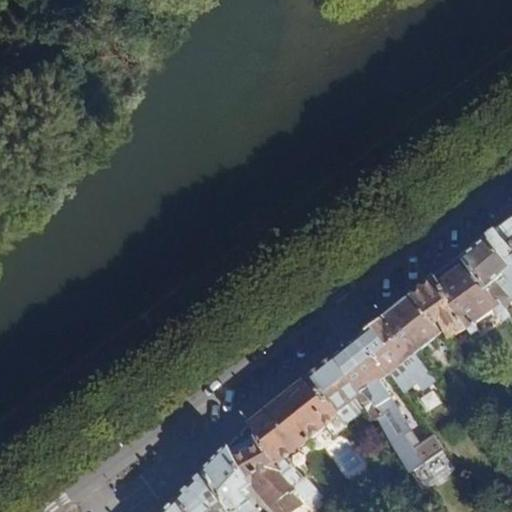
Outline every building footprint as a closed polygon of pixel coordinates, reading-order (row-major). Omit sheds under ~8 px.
[(511,221),(501,229),(511,242),(511,221)] [(511,242),(501,229),(500,228),(487,238),(511,276),(511,242)] [(511,283),(511,276),(487,238),(463,256),(508,310),(511,306),(511,302),(511,301),(511,294),(506,288),(511,283)] [(508,310),(463,256),(435,277),(479,340),(485,335),(476,323),(497,308),(506,320),(511,315),(508,310)] [(479,340),(435,277),(413,295),(444,333),(451,341),(461,333),(471,346),(479,340)] [(444,333),(413,295),(385,317),(415,356),(444,333)] [(415,356),(385,317),(358,338),(388,377),(392,381),(419,361),(415,356)] [(388,377),(358,338),(335,356),(383,419),(377,423),(401,460),(416,452),(406,438),(413,433),(378,385),(388,377)] [(383,419),(335,356),(311,376),(345,425),(367,409),(377,423),(383,419)] [(345,425),(311,376),(250,425),(292,484),(312,511),(318,511),(324,508),(319,502),(323,499),(288,456),(326,424),(335,435),(341,431),(346,438),(352,434),(345,425)] [(292,484),(250,425),(229,447),(256,491),(272,511),(298,511),(302,509),(287,488),(292,484)] [(256,491),(229,447),(206,471),(231,511),(242,511),(239,508),(256,491)] [(231,511),(206,471),(189,487),(180,497),(190,511),(231,511)] [(190,511),(180,497),(165,511),(190,511)]
